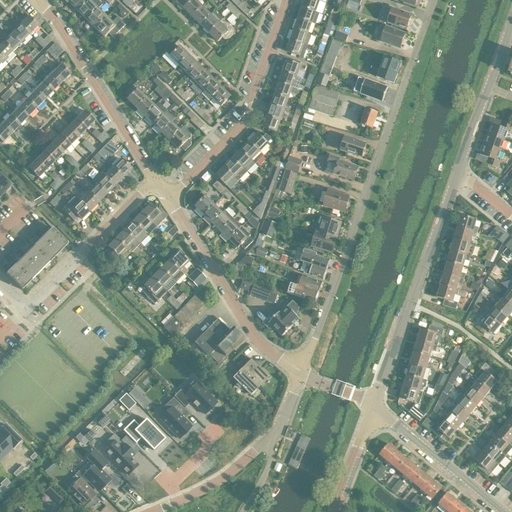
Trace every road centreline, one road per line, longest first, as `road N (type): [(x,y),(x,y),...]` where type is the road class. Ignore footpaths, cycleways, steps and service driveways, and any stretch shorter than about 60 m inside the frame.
road 1 (residential): [(301,373),(435,0)]
road 2 (residential): [(373,404),(457,174)]
road 3 (residential): [(167,197),(241,126),(286,0)]
road 4 (residential): [(167,197),(245,326),(301,373)]
road 5 (residential): [(39,0),(155,181)]
road 6 (residential): [(155,181),(23,309)]
road 7 (residential): [(506,511),(373,404)]
road 8 (unclassified): [(274,436),(230,472),(151,511)]
